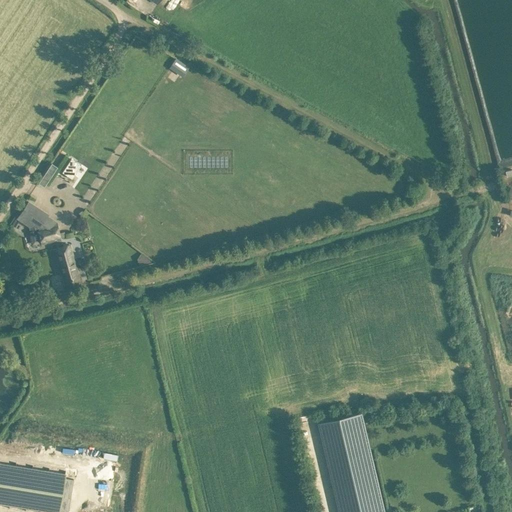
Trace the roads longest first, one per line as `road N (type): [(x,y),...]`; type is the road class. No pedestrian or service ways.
road 1 (track): [(88,292),(443,198)]
road 2 (track): [(130,17),(433,183),(443,198)]
road 3 (track): [(130,17),(0,216)]
